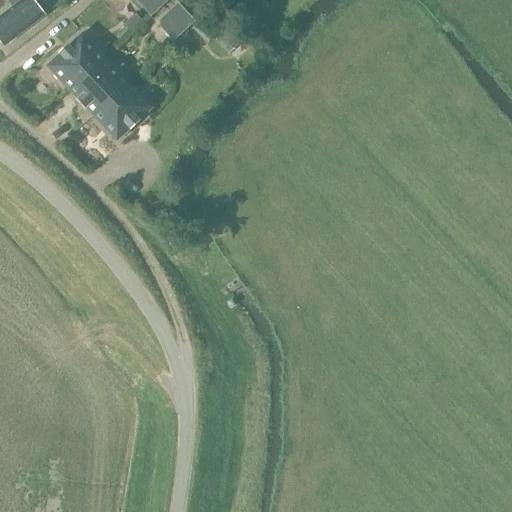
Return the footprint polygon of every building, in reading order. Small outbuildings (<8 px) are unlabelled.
[(33,0),(22,0),(0,17),(0,40),(4,46),(45,15),(33,0)] [(60,0),(34,0),(46,14),(62,2),(60,0)] [(112,0),(120,11),(132,3),(129,0),(112,0)] [(139,0),(152,14),(167,0),(139,0)] [(172,15),(185,30),(194,22),(181,7),(172,15)] [(193,28),(207,43),(217,33),(203,18),(193,28)] [(47,66),(71,91),(106,58),(82,33),(47,66)] [(71,91),(93,115),(128,82),(106,58),(71,91)] [(128,82),(93,115),(117,141),(152,108),(128,82)]
